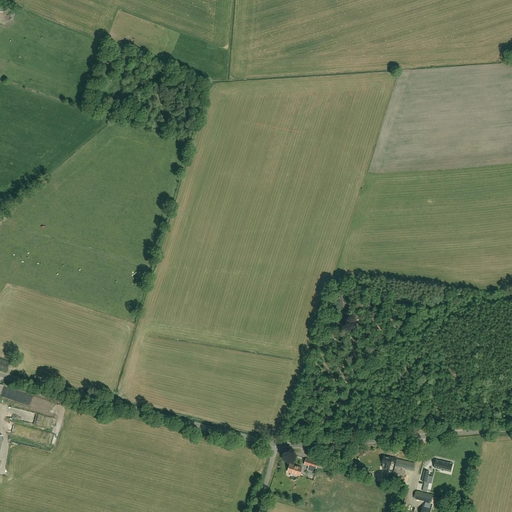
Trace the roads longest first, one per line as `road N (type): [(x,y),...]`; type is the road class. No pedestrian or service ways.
road 1 (unclassified): [(0,374),(275,444)]
road 2 (unclassified): [(275,444),(511,428)]
